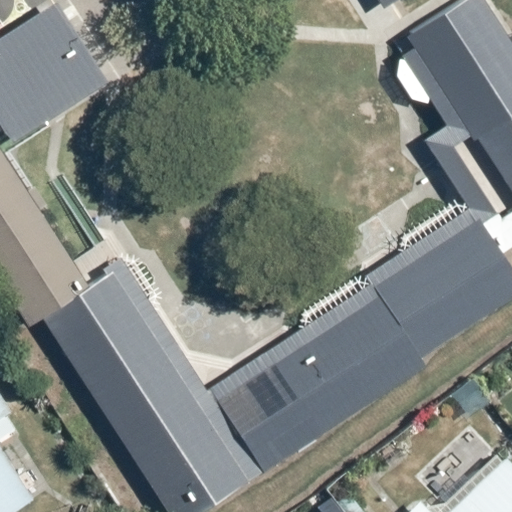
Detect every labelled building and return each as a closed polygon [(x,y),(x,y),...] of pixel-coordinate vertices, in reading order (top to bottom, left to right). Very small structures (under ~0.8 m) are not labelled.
[(0,0),(0,49),(28,96),(131,34),(110,0),(0,0)] [(511,0),(406,0),(405,1),(511,176),(511,0)] [(0,60),(0,228),(32,282),(107,237),(0,60)] [(214,330),(270,423),(511,277),(511,180),(498,158),(214,330)] [(147,221),(59,274),(182,476),(270,423),(147,221)] [(0,441),(18,430),(0,403),(0,511),(4,511),(31,495),(0,448),(0,441)] [(511,511),(511,464),(473,421),(416,472),(428,486),(400,511),(511,511)]
